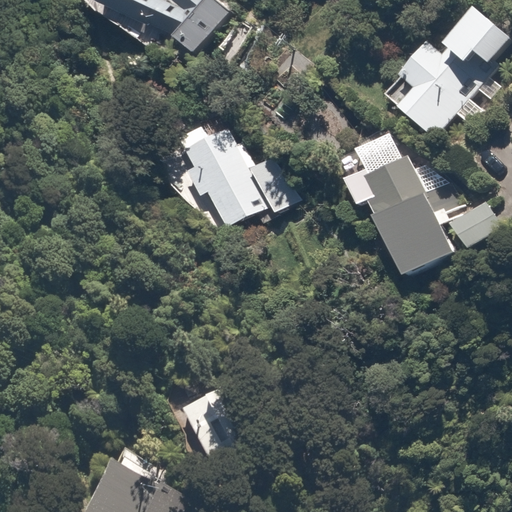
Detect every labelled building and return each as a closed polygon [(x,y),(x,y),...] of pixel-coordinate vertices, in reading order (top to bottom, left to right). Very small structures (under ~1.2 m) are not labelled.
[(122,0),(207,55),(239,6),(230,0),(122,0)] [(459,57),(437,39),(406,78),(417,87),(400,109),(441,142),(511,53),(511,28),(493,14),(459,57)] [(217,198),(236,232),(276,212),(279,219),(313,201),(291,157),(261,172),(232,114),(186,138),(201,167),(195,171),(210,201),(217,198)] [(414,153),(354,178),(367,208),(382,202),(417,286),(462,267),(414,153)] [(511,233),(511,219),(498,202),(464,230),(485,255),(511,233)] [(225,388),(182,414),(217,473),(260,447),(225,388)] [(140,465),(143,459),(121,450),(97,511),(163,511),(177,479),(140,465)]
